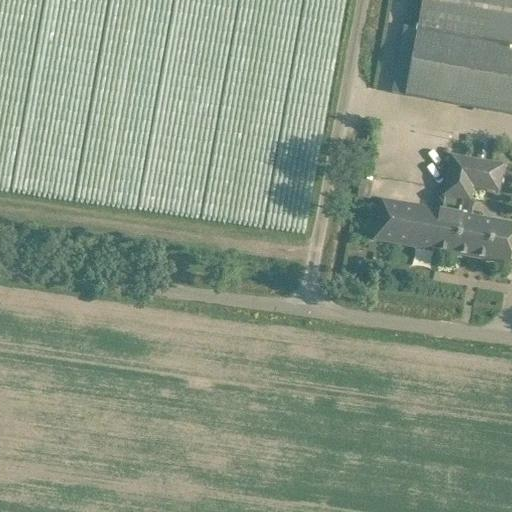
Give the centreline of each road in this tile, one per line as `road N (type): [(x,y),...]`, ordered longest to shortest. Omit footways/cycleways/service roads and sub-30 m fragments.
road 1 (unclassified): [(303,309),(362,0)]
road 2 (unclassified): [(303,309),(0,265)]
road 3 (unclassified): [(511,337),(303,309)]
